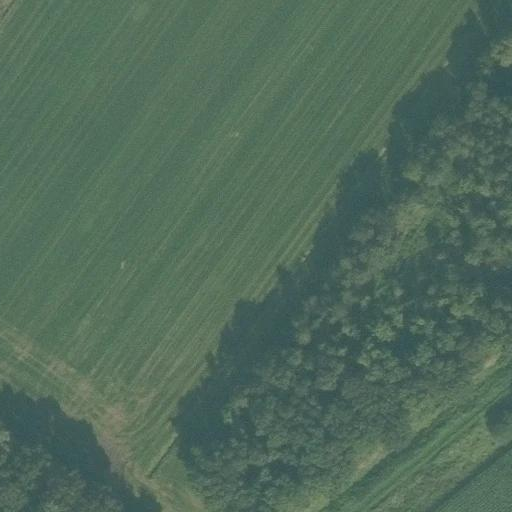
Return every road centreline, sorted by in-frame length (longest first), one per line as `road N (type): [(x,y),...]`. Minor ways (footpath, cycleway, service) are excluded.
road 1 (track): [(357,511),(511,387)]
road 2 (unclassified): [(111,511),(0,438)]
